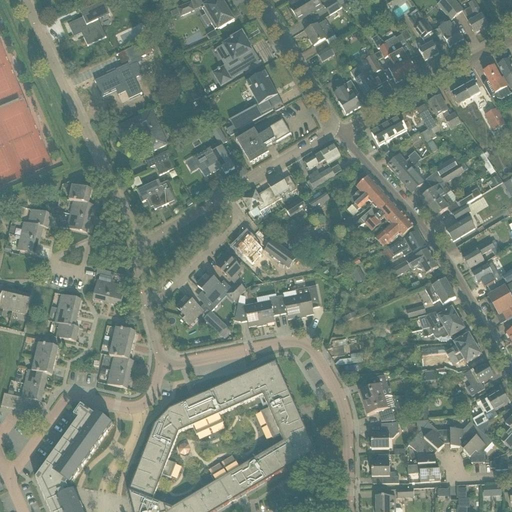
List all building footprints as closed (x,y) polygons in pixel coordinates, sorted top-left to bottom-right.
[(218,31),(234,21),(221,0),(215,0),(204,7),(204,8),(202,9),(215,31),(217,30),(218,31)] [(298,22),(307,17),(322,8),(316,0),(304,0),(302,2),(300,0),(296,0),(290,4),(292,8),(290,9),(298,22)] [(340,10),(338,8),(340,6),(341,6),(336,0),(333,0),(323,6),(330,17),(340,10)] [(441,0),(443,1),(456,17),(463,11),(453,0),(441,0)] [(341,6),(340,6),(345,13),(354,7),(350,1),(341,6)] [(456,17),(443,1),(437,6),(451,22),(456,17)] [(463,12),(465,15),(469,23),(468,24),(474,35),(488,27),(474,2),(469,5),(471,8),(463,12)] [(68,25),(73,36),(74,36),(74,35),(81,32),(83,32),(85,37),(83,38),(88,47),(106,38),(98,22),(110,16),(103,3),(81,13),(83,19),(69,25),(68,25)] [(181,17),(194,12),(191,4),(178,10),(181,17)] [(412,19),(409,22),(414,29),(420,24),(424,22),(419,14),(417,11),(410,16),(412,19)] [(434,32),(433,31),(426,21),(425,20),(424,22),(420,24),(414,29),(422,40),(434,32)] [(326,40),(321,32),(329,27),(326,22),(318,27),(317,26),(305,33),(314,47),(326,40)] [(464,41),(454,23),(450,25),(449,24),(439,29),(444,38),(444,39),(449,49),(464,41)] [(208,41),(217,36),(214,31),(205,35),(208,41)] [(251,69),(244,57),(251,52),(249,49),(250,48),(242,34),(230,41),(231,42),(224,46),(230,57),(222,62),(226,67),(225,68),(220,71),(219,69),(217,70),(218,72),(214,75),(221,87),(231,81),(251,69)] [(396,84),(406,79),(386,42),(384,43),(377,37),(372,40),(378,50),(379,49),(385,59),(388,58),(394,68),(388,71),(396,84)] [(409,60),(395,37),(386,42),(406,79),(416,73),(409,60)] [(419,51),(420,54),(425,63),(439,55),(429,37),(422,40),(426,47),(424,48),(419,51)] [(127,51),(132,62),(145,56),(140,45),(127,51)] [(330,48),(317,56),(322,63),(334,56),(330,48)] [(381,72),(372,57),(365,61),(374,76),(381,72)] [(511,67),(508,60),(497,66),(502,75),(509,88),(510,88),(511,92),(511,94),(511,95),(511,67)] [(130,100),(139,96),(142,94),(128,66),(116,71),(118,74),(112,76),(111,75),(96,82),(100,91),(99,91),(102,97),(103,96),(117,89),(117,87),(122,84),(130,100)] [(494,92),(498,99),(501,100),(511,96),(503,81),(502,82),(494,68),(484,74),(491,87),(494,92)] [(357,70),(350,73),(361,90),(364,94),(369,103),(379,97),(376,91),(382,87),(378,80),(375,81),(372,75),(367,77),(366,75),(361,77),(357,70)] [(258,106),(240,115),(246,126),(273,111),(268,102),(277,97),(274,91),(274,90),(265,74),(246,84),(258,106)] [(345,88),(334,95),(339,103),(338,103),(346,117),(361,108),(356,99),(355,98),(359,96),(351,82),(343,86),(345,88)] [(470,99),(480,94),(474,83),(464,89),(464,88),(451,95),(458,107),(471,100),(470,99)] [(440,98),(429,104),(434,113),(437,119),(443,115),(445,120),(450,130),(461,124),(456,115),(450,117),(447,112),(448,112),(440,98)] [(417,111),(428,131),(436,127),(425,106),(417,111)] [(485,116),(490,125),(494,132),(505,126),(496,110),(485,116)] [(160,149),(167,146),(151,112),(145,115),(125,125),(116,129),(115,129),(122,144),(123,144),(129,141),(130,141),(133,139),(136,137),(136,138),(137,137),(136,136),(141,133),(151,153),(160,149)] [(399,119),(385,127),(397,148),(410,139),(407,133),(399,119)] [(236,142),(251,166),(269,155),(264,147),(265,147),(266,148),(271,145),(271,143),(273,146),(291,135),(282,121),(265,131),(265,132),(258,136),(254,131),(236,142)] [(234,127),(227,131),(230,138),(238,134),(234,127)] [(395,149),(397,148),(385,127),(371,134),(379,148),(391,141),(395,149)] [(435,135),(439,132),(436,127),(428,131),(421,136),(432,154),(438,151),(432,140),(436,138),(435,135)] [(213,133),(221,146),(227,143),(219,129),(213,133)] [(308,169),(313,166),(324,159),(328,165),(340,158),(333,146),(304,163),(308,169)] [(192,157),(205,178),(218,170),(218,169),(221,167),(225,174),(234,169),(230,163),(222,149),(213,154),(209,147),(192,157)] [(160,177),(169,172),(174,170),(169,160),(171,159),(168,152),(154,158),(153,157),(145,161),(149,169),(155,167),(160,177)] [(388,154),(385,156),(389,160),(395,155),(392,152),(388,154)] [(395,160),(387,166),(399,180),(411,170),(418,163),(421,161),(414,152),(408,158),(410,160),(406,164),(399,156),(395,160)] [(478,155),(490,175),(495,172),(483,152),(478,155)] [(440,177),(459,166),(455,159),(436,171),(440,177)] [(463,173),(459,166),(440,177),(444,184),(463,173)] [(330,170),(321,175),(319,176),(318,173),(309,178),(311,181),(309,182),(314,191),(335,178),(330,169),(330,170)] [(411,170),(399,180),(400,181),(412,195),(420,189),(424,185),(411,170)] [(290,194),(297,191),(289,178),(283,181),(281,177),(268,185),(270,189),(271,189),(278,202),(282,200),(279,195),(288,190),(290,194)] [(354,197),(358,202),(376,186),(369,178),(357,189),(360,192),(354,197)] [(511,181),(511,180),(503,184),(508,193),(511,190),(511,181)] [(169,190),(164,193),(159,181),(137,192),(142,204),(147,201),(151,209),(153,208),(155,211),(174,202),(169,190)] [(371,205),(383,194),(376,186),(358,202),(354,206),(358,210),(362,206),(362,207),(368,202),(371,205)] [(422,199),(429,209),(446,195),(439,186),(422,199)] [(91,198),(92,192),(73,187),(69,201),(73,202),(74,201),(87,205),(88,197),(91,198)] [(261,215),(260,213),(278,202),(271,189),(270,189),(258,196),(255,192),(243,200),(250,213),(251,213),(254,218),(261,215)] [(460,209),(481,196),(478,190),(467,196),(456,203),(460,209)] [(308,216),(329,202),(325,195),(323,196),(321,193),(311,199),(314,202),(306,207),(307,208),(304,210),(308,216)] [(366,226),(392,203),(385,195),(372,206),(373,206),(370,209),(371,210),(361,220),(366,226)] [(454,205),(450,201),(446,195),(429,209),(436,218),(454,205)] [(90,220),(91,214),(89,213),(91,206),(93,207),(93,206),(87,205),(74,201),(73,202),(70,215),(90,220)] [(291,218),(304,210),(307,208),(306,207),(302,201),(286,211),(291,218)] [(398,211),(392,203),(366,226),(369,230),(372,233),(381,224),(380,222),(384,219),(386,222),(398,211)] [(458,224),(446,231),(450,237),(449,238),(451,241),(452,241),(453,243),(475,230),(466,216),(470,213),(466,206),(458,211),(452,215),(458,224)] [(24,223),(24,224),(48,229),(49,223),(47,223),(48,215),(51,216),(51,215),(32,211),(28,224),(24,223)] [(382,243),(407,220),(400,212),(388,223),(390,226),(382,233),(374,239),(379,245),(382,243)] [(490,225),(499,220),(500,219),(497,213),(487,219),(490,225)] [(67,229),(87,234),(90,220),(70,215),(67,229)] [(393,241),(399,236),(402,239),(414,228),(407,220),(382,243),(379,245),(383,249),(393,241)] [(24,224),(21,237),(40,242),(42,236),(39,235),(41,228),(48,230),(48,229),(24,224)] [(426,247),(418,233),(388,250),(393,259),(402,254),(404,257),(407,256),(412,253),(413,254),(426,247)] [(256,244),(254,242),(247,235),(234,249),(243,257),(248,262),(255,255),(256,256),(262,250),(256,245),(256,244)] [(40,242),(21,237),(17,251),(37,256),(37,255),(34,255),(36,248),(39,248),(40,242)] [(297,237),(279,247),(283,250),(300,242),(297,237)] [(495,257),(502,253),(494,241),(463,259),(470,271),(484,263),(481,256),(491,250),(495,257)] [(272,242),(265,251),(289,270),(296,260),(283,250),(279,247),(272,242)] [(438,269),(428,250),(392,271),(396,279),(410,270),(411,272),(417,269),(423,270),(426,276),(438,269)] [(234,284),(237,280),(238,279),(236,277),(241,271),(226,257),(217,267),(234,284)] [(357,259),(349,264),(351,269),(360,264),(357,259)] [(477,283),(478,285),(492,277),(488,270),(497,265),(494,260),(485,265),(486,266),(472,274),(475,279),(474,281),(476,283),(477,283)] [(358,268),(351,272),(358,284),(365,280),(358,268)] [(511,272),(502,278),(506,285),(511,282),(511,272)] [(206,298),(213,305),(221,296),(226,292),(219,285),(209,275),(197,287),(207,296),(206,298)] [(456,300),(445,280),(432,287),(431,285),(424,288),(433,304),(440,301),(443,307),(456,300)] [(100,303),(107,304),(111,285),(97,281),(93,301),(94,298),(101,300),(100,303)] [(238,284),(227,296),(234,303),(240,297),(245,291),(238,284)] [(511,284),(488,298),(504,324),(511,319),(511,284)] [(111,285),(107,304),(113,306),(113,303),(121,305),(120,307),(121,307),(125,288),(111,285)] [(320,307),(316,287),(304,289),(305,294),(297,296),(301,319),(306,318),(306,317),(314,316),(312,308),(320,307)] [(13,310),(17,293),(3,290),(2,294),(0,302),(0,309),(4,310),(4,308),(13,310),(12,312),(13,313),(13,310)] [(296,320),(301,319),(297,296),(296,292),(284,295),(284,297),(277,298),(280,316),(287,315),(288,321),(296,319),(296,320)] [(26,316),(31,296),(17,293),(13,310),(21,312),(21,314),(26,316)] [(62,296),(58,310),(78,314),(79,308),(77,308),(78,300),(81,301),(62,296)] [(189,326),(190,326),(203,313),(197,307),(187,298),(176,309),(182,314),(179,317),(189,326)] [(280,316),(277,298),(269,299),(270,302),(258,305),(262,327),(267,326),(267,325),(275,323),(273,318),(280,316)] [(262,327),(258,305),(246,307),(245,306),(238,304),(236,313),(234,322),(242,324),(248,323),(249,329),(257,327),(257,328),(262,327)] [(426,315),(424,307),(406,312),(408,320),(426,315)] [(58,310),(55,323),(79,329),(72,327),(74,320),(76,321),(78,314),(58,310)] [(443,312),(424,317),(428,330),(429,331),(430,330),(433,335),(458,320),(456,316),(456,315),(454,311),(453,311),(452,310),(445,314),(443,312)] [(227,328),(211,313),(204,320),(214,330),(220,336),(227,328)] [(344,324),(357,318),(355,313),(342,319),(344,324)] [(458,320),(433,335),(436,339),(438,340),(439,342),(441,343),(446,343),(451,340),(450,339),(456,335),(464,330),(464,329),(464,328),(462,324),(461,324),(458,320)] [(78,335),(79,329),(55,323),(55,324),(59,325),(56,339),(76,343),(73,342),(75,335),(78,335)] [(131,341),(133,334),(136,334),(122,331),(123,327),(118,325),(117,329),(116,329),(113,343),(133,347),(134,342),(131,341)] [(423,331),(425,338),(429,338),(429,337),(430,337),(433,335),(430,330),(429,331),(428,330),(423,331)] [(447,355),(449,359),(450,361),(475,346),(469,336),(455,344),(457,348),(449,353),(447,355)] [(131,354),(133,347),(113,343),(110,357),(114,358),(127,361),(128,353),(131,354)] [(54,356),(56,349),(58,350),(58,349),(46,346),(40,345),(39,345),(36,358),(55,363),(57,357),(54,356)] [(475,346),(450,361),(453,366),(455,366),(464,360),(467,364),(481,356),(475,346)] [(444,348),(421,351),(422,358),(447,355),(449,353),(448,350),(444,348)] [(449,359),(447,355),(422,358),(421,359),(422,368),(445,366),(444,359),(449,359)] [(54,369),(55,363),(36,358),(32,372),(49,376),(51,369),(54,369)] [(129,369),(131,362),(134,363),(134,362),(127,361),(114,358),(111,371),(130,376),(132,370),(129,369)] [(184,405),(171,411),(171,410),(170,411),(155,426),(129,494),(133,511),(216,511),(236,500),(235,498),(243,493),(244,495),(252,490),(252,491),(264,483),(264,484),(295,465),(315,453),(311,445),(303,425),(302,426),(298,417),(296,418),(292,409),(295,408),(286,387),(276,364),(201,397),(202,400),(193,404),(192,402),(184,405)] [(493,377),(487,366),(474,373),(476,378),(469,382),(471,387),(467,389),(472,398),(484,391),(481,385),(493,377)] [(44,389),(46,383),(43,383),(45,375),(52,377),(49,376),(32,372),(28,371),(25,384),(44,389)] [(125,389),(126,382),(129,382),(130,376),(111,371),(107,386),(127,390),(125,389)] [(434,372),(425,373),(426,383),(435,382),(434,372)] [(384,377),(380,377),(365,382),(365,383),(369,382),(371,389),(359,393),(363,405),(384,398),(382,391),(388,389),(384,377)] [(40,395),(43,396),(44,389),(25,384),(21,399),(22,399),(28,400),(39,402),(40,395)] [(494,394),(485,399),(480,402),(479,402),(477,404),(478,406),(483,414),(473,420),(477,428),(488,423),(498,417),(495,412),(509,404),(502,392),(495,396),(494,394)] [(7,409),(10,396),(4,394),(1,407),(7,409)] [(13,410),(16,397),(10,396),(7,409),(13,410)] [(19,411),(22,399),(21,399),(16,397),(13,410),(19,411)] [(396,422),(391,409),(388,410),(384,398),(363,405),(367,417),(378,414),(381,423),(390,422),(396,422)] [(25,413),(28,400),(22,399),(19,411),(25,413)] [(25,413),(42,417),(45,404),(41,403),(39,402),(28,400),(25,413)] [(73,480),(78,473),(78,472),(75,470),(78,466),(81,467),(81,468),(87,461),(84,458),(87,454),(89,456),(90,457),(95,449),(92,447),(95,442),(98,444),(97,444),(98,445),(108,431),(107,430),(107,431),(105,429),(109,424),(96,414),(95,416),(81,407),(75,415),(76,415),(74,417),(79,420),(36,480),(43,496),(45,500),(49,511),(82,511),(83,511),(81,505),(80,506),(79,507),(79,505),(77,499),(76,499),(76,498),(77,498),(77,497),(75,492),(74,493),(73,493),(73,492),(69,494),(66,486),(67,484),(69,485),(70,484),(69,484),(67,483),(70,477),(72,479),(72,480),(73,480)] [(511,417),(505,425),(511,431),(501,442),(511,451),(511,450),(511,417)] [(429,422),(417,423),(417,431),(420,434),(429,424),(429,422)] [(473,443),(482,433),(471,423),(463,431),(450,431),(451,449),(460,449),(460,447),(468,438),(472,443),(473,443)] [(371,436),(372,451),(389,450),(389,440),(393,440),(399,434),(398,424),(381,426),(381,436),(371,436)] [(429,424),(420,434),(419,435),(429,444),(438,453),(444,446),(443,445),(442,432),(438,432),(429,424)] [(493,444),(482,433),(473,443),(472,443),(463,452),(470,458),(471,457),(484,457),(484,452),(493,444)] [(417,454),(418,466),(418,467),(426,467),(436,466),(435,457),(433,457),(424,449),(429,444),(419,435),(409,446),(417,454)] [(494,460),(495,463),(495,470),(495,473),(501,472),(501,460),(503,459),(508,459),(506,455),(494,460)] [(372,466),(370,466),(371,471),(372,471),(372,479),(382,479),(382,486),(399,485),(399,478),(394,478),(394,474),(390,474),(390,470),(389,464),(389,456),(378,457),(378,464),(372,464),(372,466)] [(426,472),(426,467),(418,467),(418,466),(408,467),(408,476),(420,475),(421,484),(440,483),(440,472),(426,472)] [(398,499),(414,498),(413,490),(397,491),(398,499)] [(438,490),(438,500),(447,500),(448,490),(438,490)] [(402,511),(400,510),(395,510),(395,508),(395,498),(376,498),(375,511),(402,511)] [(459,498),(458,498),(458,509),(459,509),(467,509),(467,499),(466,499),(459,499),(459,498)]
